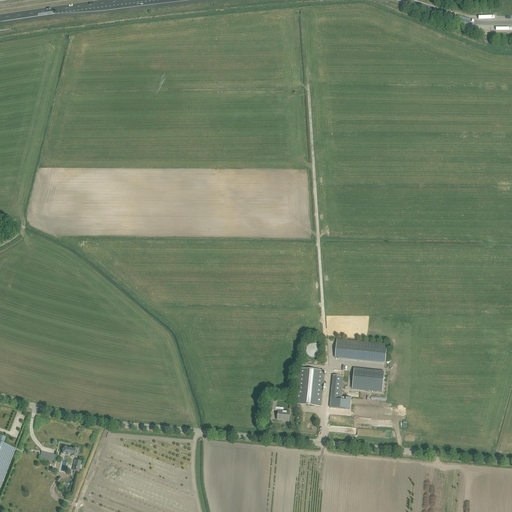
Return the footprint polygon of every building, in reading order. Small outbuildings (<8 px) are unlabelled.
[(299,369),(296,399),(296,404),(321,407),(325,371),(299,369)] [(352,389),(382,392),(384,372),(354,369),(352,389)] [(341,397),(343,377),(333,376),(331,400),(341,401),(341,397)] [(350,410),(351,402),(346,401),(346,398),(341,397),(341,401),(331,400),(330,408),(340,409),(350,410)] [(278,412),(278,416),(277,421),(285,421),(285,422),(289,423),(290,413),(278,412)] [(0,488),(15,450),(3,445),(3,443),(5,438),(0,435),(0,488)] [(77,453),(78,450),(77,449),(74,448),(73,449),(72,448),(72,449),(71,450),(70,449),(63,447),(61,454),(71,456),(70,457),(76,458),(77,454),(77,453)] [(54,462),(56,455),(42,452),(40,458),(54,462)] [(78,472),(81,462),(75,460),(75,462),(75,461),(79,461),(78,463),(80,464),(80,465),(79,467),(79,470),(74,468),(74,467),(73,467),(73,471),(78,472)]
